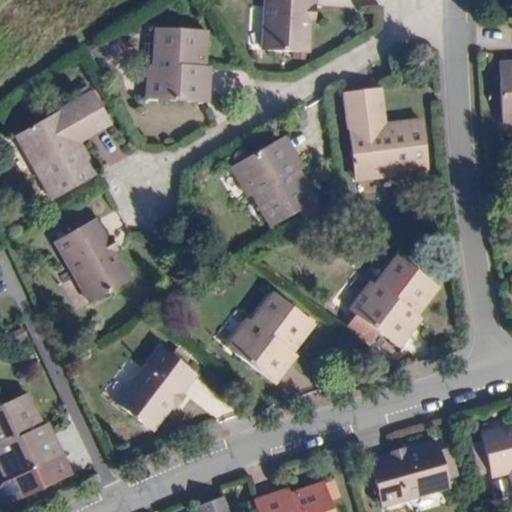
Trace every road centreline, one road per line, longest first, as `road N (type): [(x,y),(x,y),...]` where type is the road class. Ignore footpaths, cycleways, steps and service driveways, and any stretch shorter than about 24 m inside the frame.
road 1 (residential): [(493,368),(271,436),(244,464),(127,506)]
road 2 (residential): [(466,0),(470,213),(493,368)]
road 3 (residential): [(147,177),(466,0)]
road 4 (residential): [(127,506),(28,306)]
